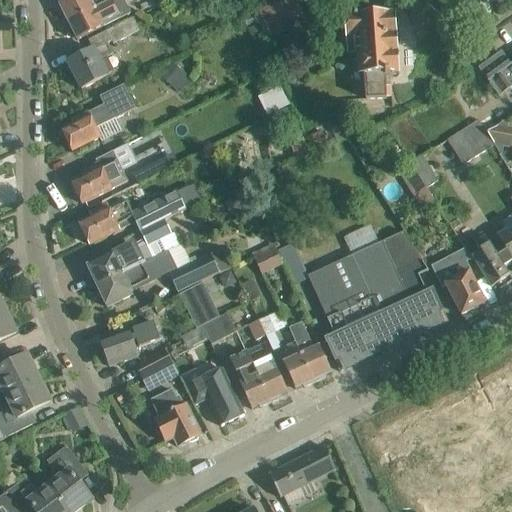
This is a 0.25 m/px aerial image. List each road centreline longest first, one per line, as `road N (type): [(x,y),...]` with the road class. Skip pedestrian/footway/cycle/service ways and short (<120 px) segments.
road 1 (residential): [(150,508),(55,319),(37,245),(29,0)]
road 2 (residential): [(511,324),(150,508)]
